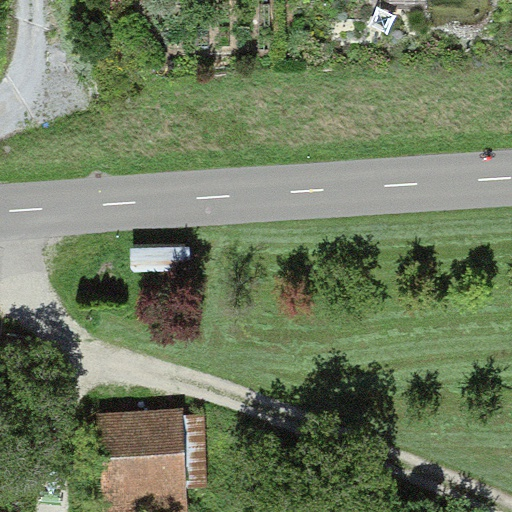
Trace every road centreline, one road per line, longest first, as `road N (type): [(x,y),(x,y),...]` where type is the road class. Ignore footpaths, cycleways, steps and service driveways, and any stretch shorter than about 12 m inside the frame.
road 1 (track): [(11,212),(18,284),(64,348),(185,379),(304,422),(511,511)]
road 2 (tertiary): [(0,212),(511,179)]
